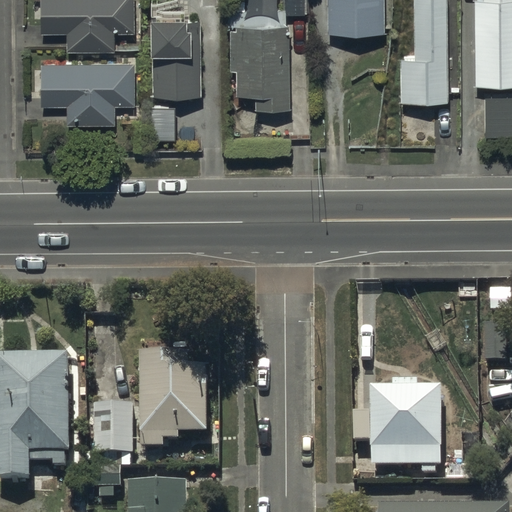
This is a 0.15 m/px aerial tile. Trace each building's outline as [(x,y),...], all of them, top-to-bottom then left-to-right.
[(132,0),(41,0),(42,2),(32,2),(32,20),(41,20),(41,33),(68,33),(68,51),(114,51),(114,32),(133,32),(132,0)] [(244,0),(227,0),(229,70),(225,70),(226,91),(236,91),(236,95),(255,94),(255,107),(290,106),(288,24),(283,24),(283,9),(244,10),(244,0)] [(327,0),(328,32),(384,30),(382,0),(327,0)] [(412,0),(415,57),(400,58),(402,102),(449,100),(445,0),(412,0)] [(511,0),(475,0),(475,85),(511,84),(511,0)] [(149,16),(150,96),(178,95),(201,95),(200,20),(189,20),(188,3),(152,3),(152,16),(149,16)] [(133,63),(67,64),(42,64),(42,73),(32,73),(32,94),(43,94),(43,103),(65,103),(66,125),(115,124),(115,104),(134,103),(133,63)] [(511,94),(485,95),(486,135),(511,134),(511,94)] [(483,333),(483,369),(506,369),(506,333),(483,333)] [(77,364),(0,364),(0,490),(37,491),(37,466),(78,466),(77,364)] [(146,364),(146,458),(168,458),(168,452),(183,452),(183,444),(208,444),(208,375),(191,375),(191,364),(146,364)] [(390,396),(369,396),(368,476),(418,476),(418,482),(434,482),(434,476),(439,476),(439,397),(415,397),(415,389),(390,389),(390,396)] [(100,464),(134,464),(134,414),(99,414),(100,464)] [(458,488),(476,488),(476,474),(458,474),(458,488)] [(94,478),(94,497),(125,497),(125,477),(94,478)] [(188,511),(189,493),(134,494),(134,511),(188,511)]
